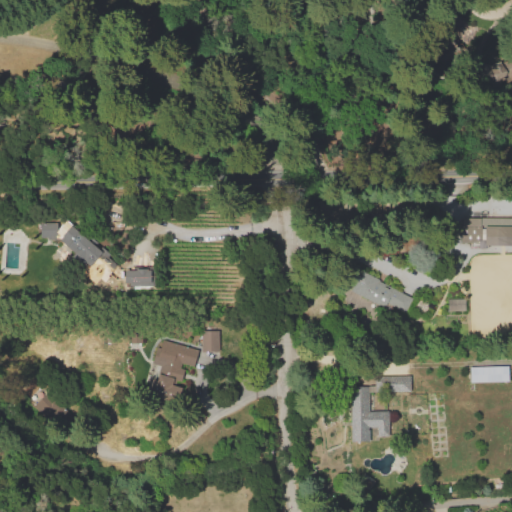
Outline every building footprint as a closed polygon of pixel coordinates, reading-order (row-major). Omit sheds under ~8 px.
[(478,86),(511,78),(511,57),(474,66),(478,86)] [(462,219),(511,218),(511,245),(463,245),(462,219)] [(40,224),(57,223),(57,239),(41,240),(40,224)] [(57,242),(71,226),(99,250),(101,247),(112,256),(109,259),(124,272),(111,288),(57,242)] [(123,284),(150,285),(150,267),(124,267),(123,284)] [(351,291),(362,272),(378,281),(367,300),(351,291)] [(447,299),(466,299),(467,312),(447,312),(447,299)] [(200,351),(218,350),(217,329),(199,330),(200,351)] [(162,370),(170,342),(199,351),(190,379),(162,370)] [(471,367),(509,367),(510,386),(484,387),(484,383),(471,383),(471,367)] [(158,375),(174,378),(170,399),(153,396),(158,375)] [(33,404),(52,424),(65,412),(47,391),(33,404)] [(350,393),(369,392),(369,412),(388,412),(389,437),(378,437),(377,429),(369,429),(369,442),(351,442),(350,393)]
